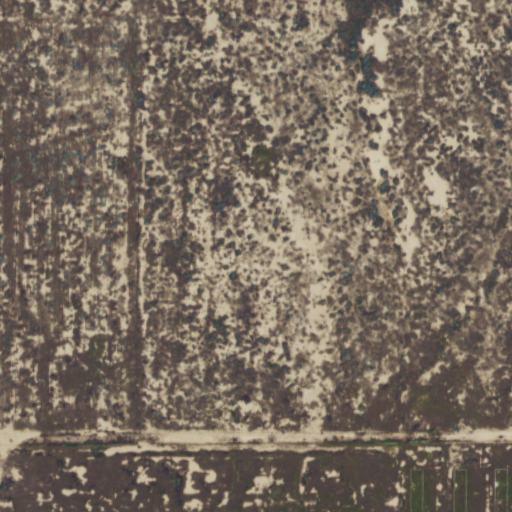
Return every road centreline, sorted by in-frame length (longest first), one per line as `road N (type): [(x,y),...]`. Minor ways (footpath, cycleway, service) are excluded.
road 1 (track): [(511,469),(0,469)]
road 2 (track): [(0,26),(297,22)]
